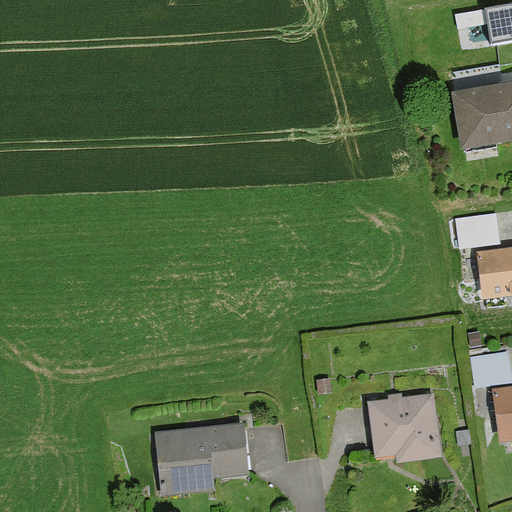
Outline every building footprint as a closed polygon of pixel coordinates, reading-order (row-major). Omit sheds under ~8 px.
[(511,3),(484,8),(490,43),(511,39),(511,3)] [(511,75),(445,87),(459,166),(511,156),(511,75)] [(459,244),(501,243),(499,211),(458,213),(459,244)] [(511,295),(511,246),(476,251),(482,299),(511,295)] [(475,384),(511,380),(511,362),(511,349),(472,352),(475,384)] [(511,449),(511,394),(493,395),(496,450),(511,449)] [(435,397),(370,404),(377,468),(442,461),(435,397)] [(241,484),(235,430),(147,439),(154,504),(205,499),(204,487),(241,484)]
